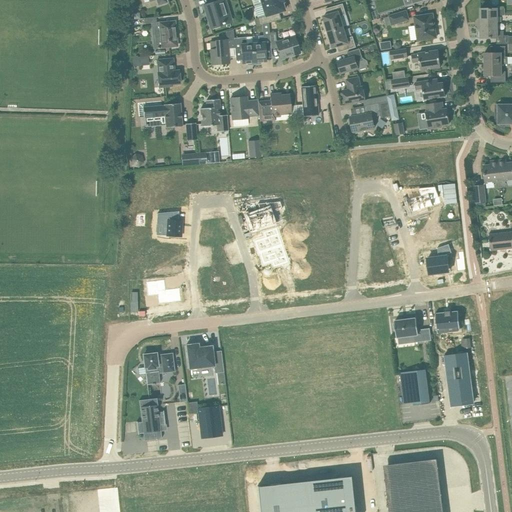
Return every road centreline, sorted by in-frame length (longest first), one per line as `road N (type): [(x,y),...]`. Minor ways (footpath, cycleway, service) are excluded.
road 1 (tertiary): [(110,467),(456,432),(483,452),(491,511)]
road 2 (residential): [(194,324),(197,205),(228,202),(256,316)]
road 3 (residential): [(352,304),(358,187),(388,184),(417,296)]
road 4 (residential): [(110,467),(118,354),(144,330),(194,324)]
road 5 (residential): [(320,57),(279,75),(205,76),(195,61),(186,0)]
road 6 (residential): [(511,145),(484,132),(474,112),(457,0)]
